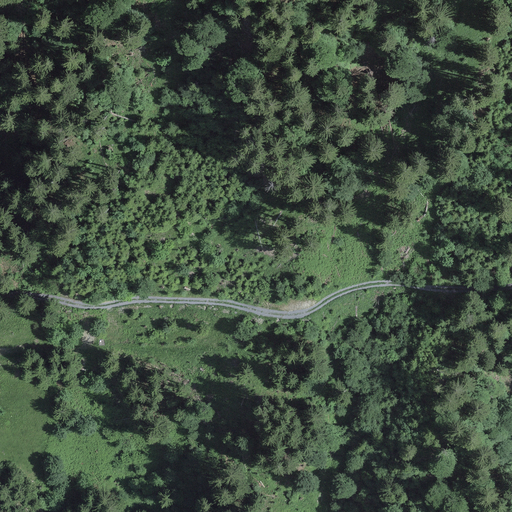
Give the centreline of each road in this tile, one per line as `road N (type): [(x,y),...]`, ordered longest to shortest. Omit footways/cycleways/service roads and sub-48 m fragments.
road 1 (track): [(0,292),(83,305),(213,300),(293,314),(368,285),(511,286)]
road 2 (track): [(0,356),(123,346),(214,350)]
